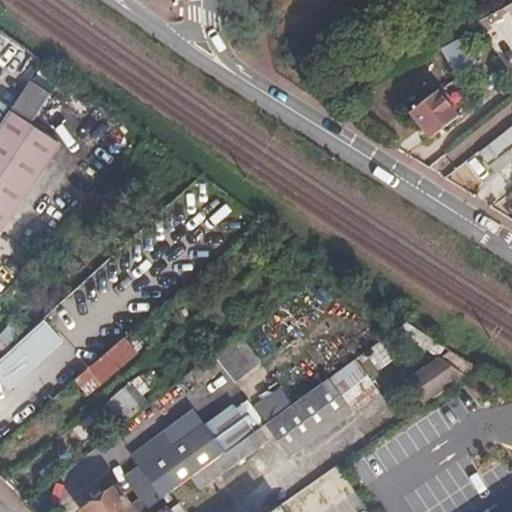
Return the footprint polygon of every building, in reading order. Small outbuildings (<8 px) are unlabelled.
[(480,59),(466,35),(441,49),(455,73),(480,59)] [(50,101),(29,86),(0,128),(0,237),(60,150),(31,131),(50,101)] [(459,114),(439,90),(411,113),(431,137),(459,114)] [(43,320),(41,321),(51,332),(41,340),(32,330),(4,355),(0,358),(0,379),(10,390),(63,341),(43,320)] [(51,332),(41,321),(32,330),(41,340),(51,332)] [(266,359),(243,331),(219,350),(242,379),(266,359)] [(137,355),(124,339),(73,382),(87,398),(137,355)] [(457,383),(439,359),(406,383),(423,407),(457,383)] [(165,388),(153,373),(115,404),(127,419),(165,388)] [(268,422),(277,434),(293,457),(349,416),(325,381),(268,422)] [(84,511),(143,511),(192,477),(227,452),(231,449),(224,440),(213,424),(204,411),(136,459),(159,491),(133,510),(116,486),(82,510),(84,511)] [(228,413),(213,424),(224,440),(239,429),(228,413)] [(268,422),(231,449),(227,452),(235,463),(277,434),(268,422)] [(235,463),(227,452),(192,477),(200,487),(235,463)]
